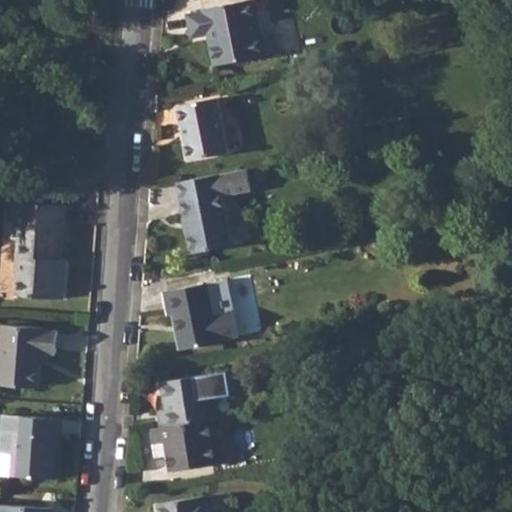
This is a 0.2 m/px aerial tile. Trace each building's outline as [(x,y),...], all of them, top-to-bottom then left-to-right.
[(215,64),(278,51),(273,30),(261,32),(253,0),(243,0),(204,9),(204,11),(188,14),(193,37),(209,34),(215,64)] [(216,97),(179,105),(189,159),(228,151),(216,97)] [(193,252),(232,244),(221,195),(251,190),(246,168),(178,182),(193,252)] [(10,220),(15,220),(28,221),(27,236),(20,236),(16,293),(62,297),(66,259),(59,259),(61,226),(64,227),(66,207),(11,202),(10,220)] [(216,313),(209,282),(163,291),(168,315),(173,315),(180,349),(222,341),(222,339),(239,336),(234,310),(216,313)] [(4,323),(0,377),(0,383),(39,386),(42,353),(57,354),(59,330),(44,329),(44,326),(4,323)] [(158,409),(160,424),(209,417),(213,417),(210,397),(230,394),(226,371),(160,382),(164,409),(158,409)] [(3,416),(2,433),(15,434),(13,452),(12,475),(57,478),(58,454),(53,453),(55,419),(3,416)] [(160,424),(150,427),(153,444),(167,443),(171,470),(216,463),(209,417),(160,424)] [(206,511),(204,496),(157,504),(158,511),(206,511)]
